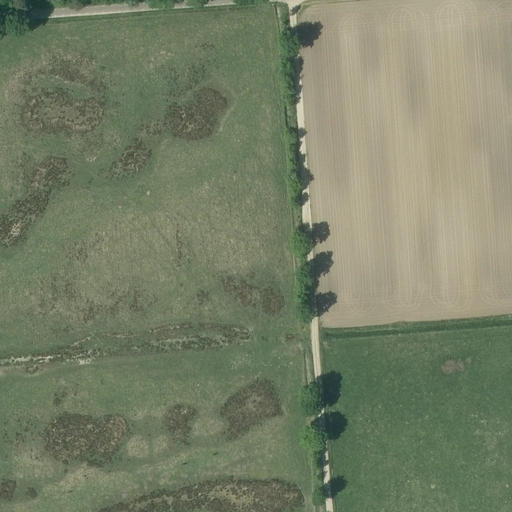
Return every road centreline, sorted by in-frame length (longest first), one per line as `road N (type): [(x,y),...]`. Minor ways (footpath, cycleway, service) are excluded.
road 1 (track): [(292,0),(327,511)]
road 2 (unclassified): [(238,0),(0,17)]
